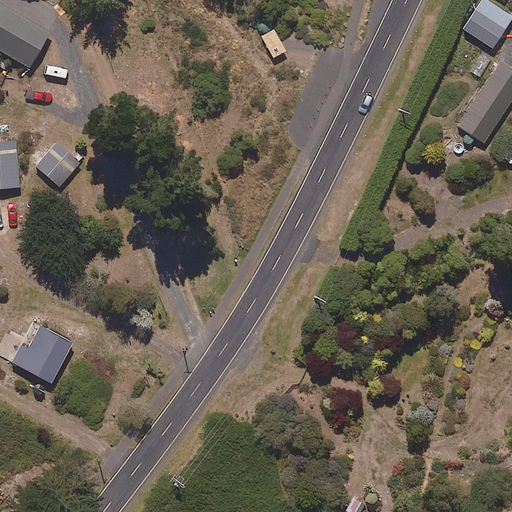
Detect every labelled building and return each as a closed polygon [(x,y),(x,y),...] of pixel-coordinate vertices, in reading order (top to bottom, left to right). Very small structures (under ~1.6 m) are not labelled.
[(0,47),(27,64),(46,31),(0,4),(0,47)] [(504,25),(475,7),(463,26),(492,45),(504,25)] [(285,48),(274,26),(261,33),(273,55),(285,48)] [(511,95),(511,66),(500,58),(458,123),(483,140),(511,95)] [(0,185),(18,184),(15,138),(0,139),(0,185)] [(80,159),(55,138),(34,162),(59,184),(80,159)] [(71,340),(36,322),(26,342),(7,332),(0,345),(0,353),(49,380),(71,340)] [(362,511),(367,500),(351,494),(345,511),(346,511),(362,511)]
